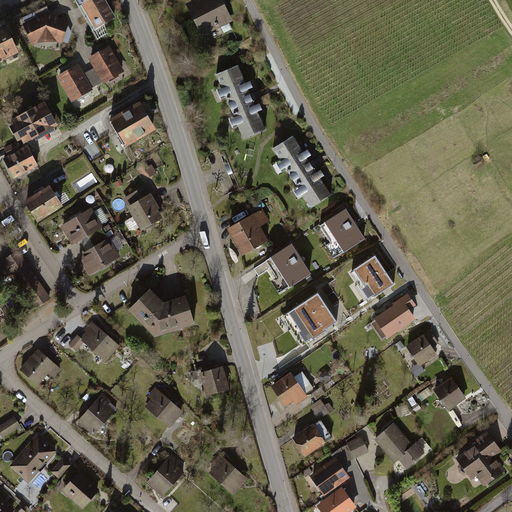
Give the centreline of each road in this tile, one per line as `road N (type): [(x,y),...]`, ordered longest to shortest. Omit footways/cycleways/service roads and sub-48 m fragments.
road 1 (residential): [(249,0),(320,135),(511,425)]
road 2 (tertiary): [(205,230),(285,511)]
road 3 (tertiary): [(131,0),(205,230)]
road 4 (residential): [(153,511),(0,372)]
road 5 (residential): [(81,305),(0,178)]
road 6 (residential): [(81,305),(205,230)]
